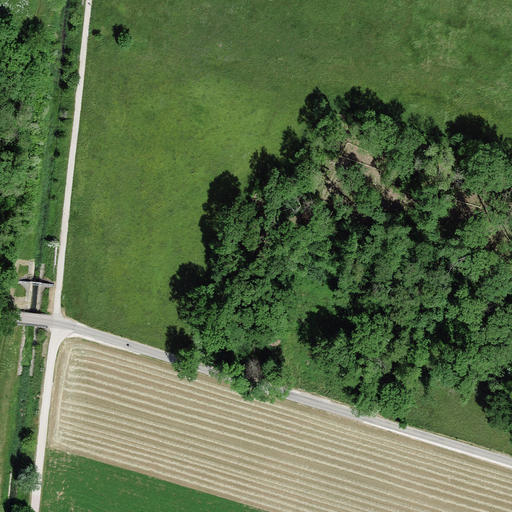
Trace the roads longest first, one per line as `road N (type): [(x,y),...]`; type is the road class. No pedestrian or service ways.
road 1 (unclassified): [(0,314),(56,321),(511,462)]
road 2 (track): [(35,511),(89,0)]
